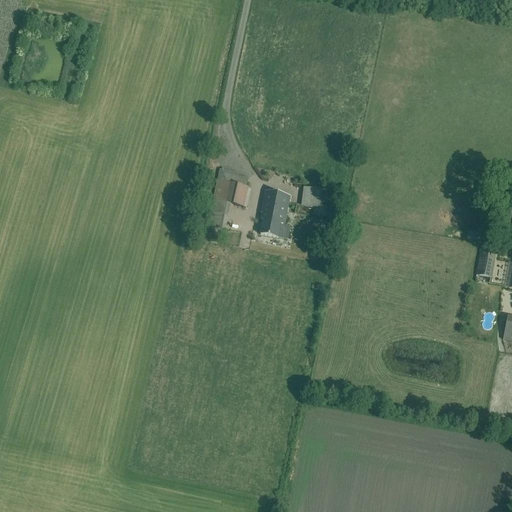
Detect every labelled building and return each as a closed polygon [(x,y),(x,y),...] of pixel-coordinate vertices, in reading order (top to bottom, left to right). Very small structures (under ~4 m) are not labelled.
[(242,175),(219,169),(215,184),(218,185),(214,201),(244,208),(249,188),(239,186),(242,175)] [(303,189),(301,209),(337,212),(339,192),(303,189)] [(278,242),(281,225),(284,225),(289,197),(264,192),(259,221),(263,222),(260,239),(278,242)] [(481,256),(477,277),(491,280),(495,258),(481,256)] [(511,319),(508,318),(503,341),(511,343),(511,319)]
